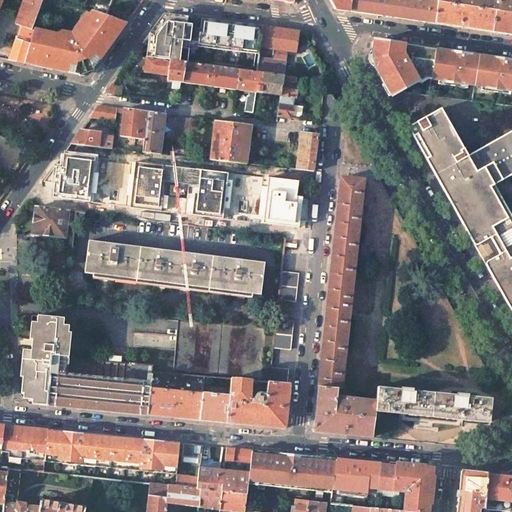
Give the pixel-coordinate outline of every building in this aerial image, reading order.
[(0,0),(0,19),(20,26),(32,30),(36,17),(37,15),(42,0),(18,0),(18,1),(23,3),(17,18),(5,14),(10,0),(0,0)] [(108,8),(87,0),(85,0),(83,8),(93,12),(104,16),(108,8)] [(349,11),(350,0),(329,0),(335,9),(349,11)] [(418,0),(416,0),(350,0),(349,11),(435,24),(438,3),(418,0)] [(463,7),(497,12),(499,0),(437,0),(438,3),(463,7)] [(511,14),(511,0),(499,0),(497,12),(511,14)] [(438,3),(435,24),(459,28),(463,7),(438,3)] [(459,28),(492,33),(497,12),(463,7),(459,28)] [(63,39),(43,34),(33,31),(30,42),(34,43),(29,64),(38,66),(45,67),(78,75),(94,68),(97,64),(104,54),(111,44),(121,31),(107,25),(111,18),(104,16),(93,12),(80,30),(78,33),(74,31),(72,35),(64,35),(63,39)] [(511,14),(497,12),(492,33),(511,35),(511,14)] [(198,46),(258,55),(259,47),(262,26),(254,25),(253,29),(239,27),(239,24),(224,22),(224,25),(209,24),(209,20),(201,19),(200,29),(192,28),(192,25),(188,25),(187,27),(184,27),(185,17),(169,15),(166,15),(165,18),(161,18),(149,34),(153,37),(150,55),(179,59),(180,48),(188,49),(189,45),(189,42),(198,43),(198,46)] [(126,24),(113,19),(111,18),(107,25),(121,31),(126,24)] [(20,26),(0,19),(0,38),(14,43),(20,26)] [(14,43),(9,60),(24,63),(30,44),(30,42),(33,31),(32,30),(20,26),(14,43)] [(299,32),(262,26),(259,47),(286,51),(295,53),(299,32)] [(401,44),(383,42),(374,41),(372,55),(373,67),(389,93),(393,96),(400,92),(424,79),(412,60),(409,60),(409,55),(410,55),(412,47),(410,46),(407,46),(406,45),(405,45),(403,46),(401,44)] [(29,64),(34,43),(30,42),(30,44),(24,63),(29,64)] [(412,60),(424,79),(430,79),(433,48),(411,45),(410,46),(412,47),(410,55),(409,55),(409,60),(412,60)] [(286,51),(259,47),(258,55),(255,72),(262,73),(284,76),(286,61),(284,60),(286,51)] [(433,48),(430,79),(451,82),(452,73),(464,75),(467,74),(469,55),(467,53),(465,52),(461,54),(460,52),(458,52),(455,54),(453,51),(433,48)] [(474,85),(477,54),(467,53),(469,55),(467,74),(464,75),(452,73),(451,82),(474,85)] [(477,54),(474,85),(496,88),(497,79),(508,81),(511,79),(511,66),(511,58),(509,57),(504,59),(503,58),(501,58),(498,59),(496,56),(477,54)] [(145,57),(133,56),(127,64),(145,66),(146,57),(145,57)] [(150,58),(146,57),(145,66),(144,73),(167,76),(169,60),(150,58)] [(511,66),(511,79),(508,81),(497,79),(496,88),(511,89),(511,58),(511,66)] [(184,62),(169,60),(167,76),(167,81),(181,83),(184,62)] [(224,68),(184,62),(181,83),(237,90),(240,70),(224,68)] [(255,72),(240,70),(237,90),(256,93),(258,93),(262,73),(255,72)] [(284,76),(262,73),(258,93),(261,93),(280,96),(284,76)] [(284,76),(280,96),(277,116),(291,118),(298,119),(300,106),(292,105),(293,98),(294,98),(294,97),(296,87),(296,83),(295,83),(296,78),(284,76)] [(121,89),(111,86),(106,94),(107,95),(120,96),(121,89)] [(0,104),(0,111),(48,119),(50,103),(2,95),(0,104)] [(255,98),(248,97),(245,112),(252,113),(255,98)] [(116,108),(98,106),(90,117),(114,120),(115,112),(116,108)] [(124,109),(116,108),(115,112),(123,113),(120,138),(144,140),(148,112),(124,109)] [(511,226),(511,217),(492,183),(475,152),(468,156),(441,110),(417,124),(412,126),(411,127),(411,128),(411,129),(411,131),(475,244),(476,244),(477,245),(478,245),(479,245),(479,244),(511,226)] [(165,115),(148,112),(144,140),(143,148),(143,153),(160,154),(165,115)] [(190,118),(177,116),(174,140),(187,142),(187,136),(190,118)] [(199,119),(190,118),(187,136),(196,137),(199,119)] [(233,123),(214,121),(210,160),(228,162),(233,123)] [(26,133),(30,135),(34,128),(38,128),(31,122),(26,133)] [(251,126),(233,123),(228,162),(246,164),(251,126)] [(34,128),(30,135),(36,138),(41,138),(45,132),(39,128),(38,128),(34,128)] [(100,133),(80,130),(70,144),(98,147),(103,148),(105,134),(105,133),(100,133)] [(511,131),(475,152),(492,183),(511,171),(511,131)] [(318,134),(300,132),(295,170),(311,172),(313,172),(318,134)] [(113,135),(105,134),(103,148),(111,149),(113,135)] [(186,150),(172,148),(171,156),(185,157),(186,150)] [(54,197),(90,201),(95,156),(64,153),(46,181),(55,182),(54,197)] [(165,165),(136,162),(130,207),(160,210),(165,165)] [(234,165),(228,220),(257,224),(263,168),(234,165)] [(229,173),(200,169),(194,215),(223,218),(229,173)] [(299,180),(269,177),(263,224),(300,228),(303,196),(297,196),(299,180)] [(363,180),(340,178),(337,204),(335,230),(332,256),(329,282),(326,308),(324,334),(321,360),(318,387),(337,388),(341,389),(343,367),(344,357),(344,358),(346,343),(349,316),(350,306),(354,264),(355,254),(357,239),(360,212),(361,202),(363,180)] [(66,210),(38,206),(35,231),(63,235),(66,210)] [(84,221),(85,212),(76,211),(75,220),(84,221)] [(511,226),(492,237),(497,247),(501,253),(511,247),(511,226)] [(24,236),(16,235),(16,240),(16,249),(33,251),(33,244),(31,242),(26,241),(26,239),(24,236)] [(302,240),(285,238),(284,252),(301,254),(302,240)] [(103,243),(88,241),(84,273),(100,275),(107,276),(146,281),(158,282),(165,283),(179,285),(187,286),(237,293),(244,294),(260,295),(264,263),(103,243)] [(511,247),(488,260),(487,261),(487,262),(486,262),(486,263),(486,264),(487,265),(498,286),(511,311),(511,247)] [(298,274),(282,272),(279,300),(295,301),(298,274)] [(64,319),(37,316),(36,323),(31,323),(30,330),(35,331),(34,339),(32,339),(32,340),(32,343),(31,347),(31,351),(23,350),(21,367),(23,367),(23,377),(21,393),(24,394),(30,394),(30,400),(39,400),(39,405),(47,406),(52,357),(68,358),(69,350),(70,343),(65,342),(66,333),(68,334),(69,326),(63,325),(64,319)] [(293,322),(277,320),(276,324),(274,348),(275,348),(290,349),(293,322)] [(266,329),(177,321),(177,328),(176,333),(176,336),(176,339),(175,344),(175,349),(173,370),(247,377),(261,378),(266,329)] [(68,358),(52,357),(47,406),(54,406),(97,411),(140,415),(147,415),(150,388),(151,382),(151,378),(151,375),(147,375),(146,383),(64,374),(65,364),(67,364),(68,358)] [(68,358),(67,364),(65,364),(64,374),(146,383),(147,375),(151,375),(152,372),(152,366),(124,363),(110,362),(68,358)] [(273,368),(271,368),(270,383),(287,384),(288,370),(273,368)] [(247,381),(232,379),(230,396),(227,423),(256,426),(284,429),(289,384),(287,384),(270,383),(267,382),(266,393),(261,393),(258,394),(256,395),(254,398),(254,399),(254,404),(249,403),(251,381),(247,381)] [(337,388),(318,387),(313,432),(342,435),(372,437),(374,411),(375,402),(354,399),(336,397),(337,388)] [(179,391),(150,388),(147,415),(173,418),(199,420),(202,393),(183,391),(179,391)] [(400,391),(377,389),(376,392),(375,402),(374,411),(399,414),(402,414),(405,414),(457,419),(460,420),(463,420),(487,422),(489,400),(466,398),(466,396),(455,394),(455,397),(450,396),(411,392),(411,390),(400,389),(400,391)] [(230,396),(202,393),(199,420),(222,423),(227,423),(230,396)] [(11,427),(3,426),(1,448),(1,452),(1,457),(45,461),(44,459),(47,434),(47,430),(27,428),(11,427)] [(142,443),(84,437),(84,434),(74,433),(63,432),(62,435),(47,434),(44,459),(176,473),(177,462),(179,447),(165,445),(165,442),(154,441),(142,440),(142,443)] [(84,437),(142,443),(142,440),(84,434),(84,437)] [(221,492),(224,471),(220,470),(223,448),(201,446),(199,465),(198,468),(197,478),(196,489),(200,490),(198,508),(219,510),(221,492)] [(225,461),(237,462),(249,463),(251,451),(238,449),(227,448),(225,461)] [(336,459),(287,454),(258,451),(251,451),(249,463),(248,471),(248,474),(247,486),(277,489),(307,491),(331,493),(332,491),(334,475),(336,459)] [(377,478),(373,509),(399,511),(403,511),(427,511),(430,484),(431,480),(421,467),(379,463),(377,478)] [(199,465),(189,464),(189,466),(188,476),(194,477),(197,478),(198,468),(199,465)] [(421,467),(431,480),(432,469),(421,467)] [(501,475),(487,474),(484,502),(511,504),(511,469),(508,472),(508,476),(501,475)] [(221,492),(246,495),(247,486),(248,474),(224,471),(221,492)] [(459,490),(456,511),(477,511),(478,508),(481,509),(483,509),(484,502),(487,474),(460,471),(459,490)] [(175,487),(196,489),(197,478),(194,477),(188,476),(176,475),(176,476),(175,487)] [(150,484),(149,484),(146,511),(164,511),(165,503),(166,486),(150,484)] [(90,486),(83,485),(80,500),(86,501),(90,486)] [(167,486),(166,486),(165,503),(180,505),(185,506),(198,508),(200,490),(196,489),(175,487),(167,486)] [(246,495),(221,492),(219,510),(223,511),(232,511),(243,511),(244,511),(246,495)] [(306,501),(296,500),(293,511),(306,511),(309,501),(306,501)] [(83,511),(84,509),(41,501),(40,507),(38,511),(83,511)] [(324,511),(326,503),(309,501),(306,511),(324,511)] [(511,511),(511,504),(484,502),(483,509),(483,510),(500,511),(511,511)] [(38,511),(40,507),(4,503),(4,504),(2,511),(38,511)] [(178,511),(180,505),(165,503),(164,511),(178,511)]
